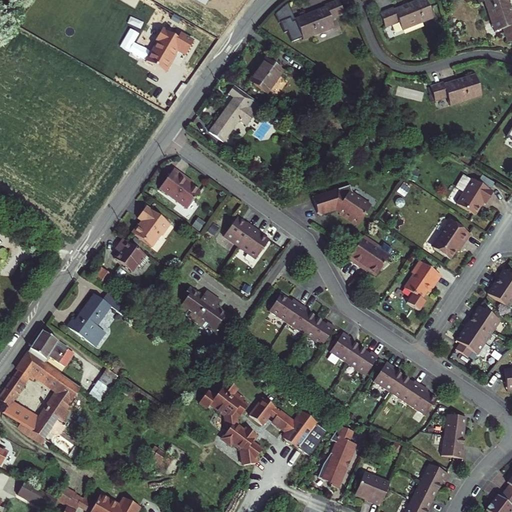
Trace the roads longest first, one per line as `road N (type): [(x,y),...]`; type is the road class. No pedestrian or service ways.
road 1 (residential): [(165,135),(300,233),(345,308),(416,355)]
road 2 (residential): [(165,135),(0,369)]
road 3 (residential): [(354,0),(377,54),(390,65),(427,67),(481,54),(511,60)]
road 4 (residential): [(265,0),(165,135)]
road 5 (residential): [(416,355),(500,230)]
